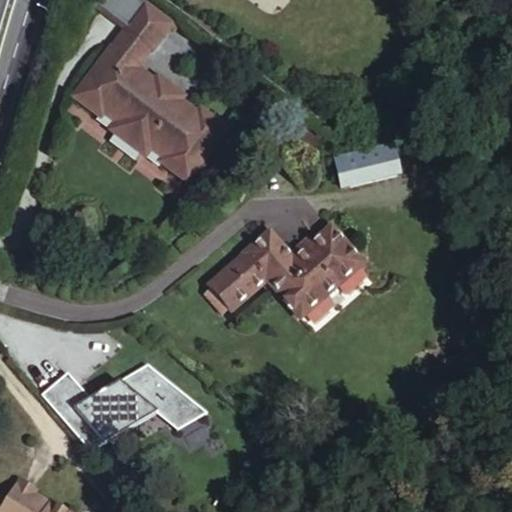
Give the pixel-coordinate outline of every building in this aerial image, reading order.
[(123,26),(125,29),(148,45),(149,46),(167,21),(141,2),(123,26)] [(148,45),(125,29),(114,44),(136,61),(148,45)] [(133,66),(136,61),(114,44),(76,95),(81,98),(81,105),(88,110),(92,109),(97,113),(101,108),(117,119),(112,127),(144,150),(149,142),(166,154),(162,160),(164,161),(166,168),(175,173),(182,172),(184,175),(222,124),(199,108),(197,112),(133,66)] [(399,176),(397,149),(387,135),(367,150),(337,153),(339,181),(399,176)] [(363,271),(331,232),(292,263),(270,236),(243,257),(246,260),(206,291),(226,316),(266,284),(299,324),(363,271)] [(180,397),(128,354),(72,389),(51,362),(26,382),(75,440),(86,430),(130,394),(160,420),(180,397)] [(130,394),(86,430),(96,442),(149,410),(130,394)] [(15,478),(2,499),(15,507),(19,506),(29,491),(31,488),(15,478)] [(2,499),(0,498),(0,511),(63,511),(29,491),(19,506),(15,507),(2,499)]
